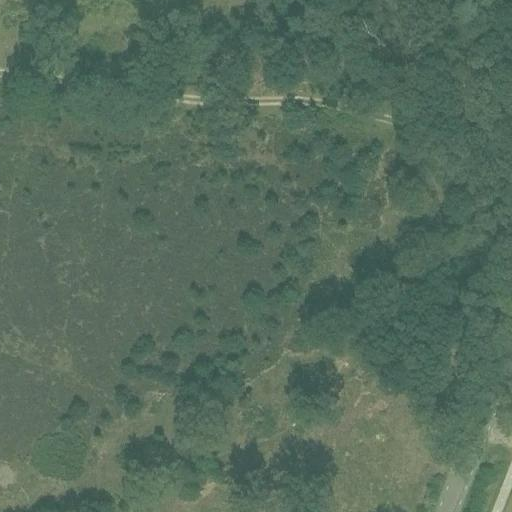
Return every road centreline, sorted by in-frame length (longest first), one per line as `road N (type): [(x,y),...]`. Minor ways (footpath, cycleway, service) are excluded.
road 1 (track): [(0,74),(188,100),(334,108),(438,137),(511,179)]
road 2 (tertiary): [(440,511),(511,332)]
